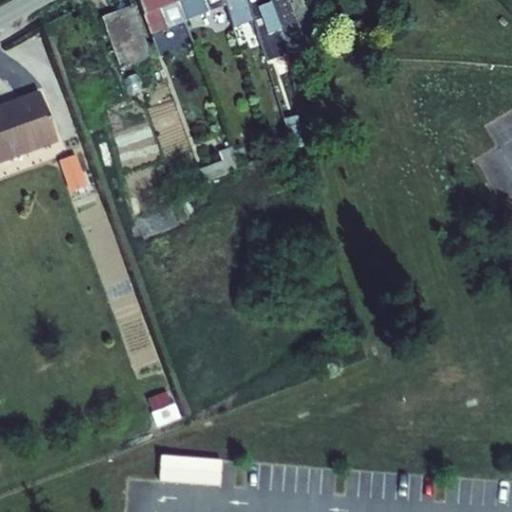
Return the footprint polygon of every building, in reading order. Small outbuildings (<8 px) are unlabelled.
[(141,0),(156,40),(191,28),(190,24),(180,0),(141,0)] [(210,16),(203,0),(180,0),(190,24),(210,16)] [(232,8),(229,0),(203,0),(210,16),(232,8)] [(258,5),(255,0),(229,0),(232,8),(253,73),(273,67),(262,27),(258,5)] [(135,9),(105,20),(126,71),(155,59),(135,9)] [(0,170),(60,147),(42,100),(0,116),(0,170)]
